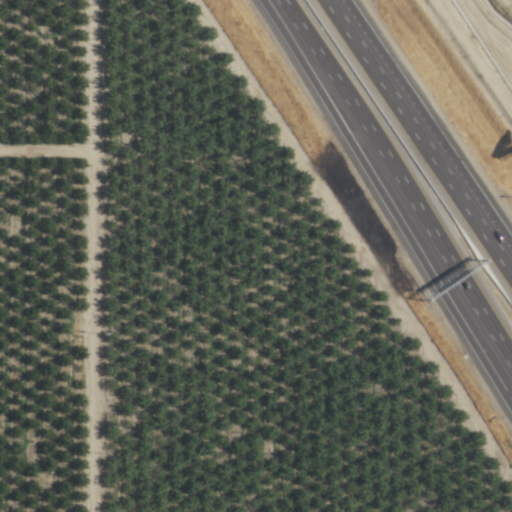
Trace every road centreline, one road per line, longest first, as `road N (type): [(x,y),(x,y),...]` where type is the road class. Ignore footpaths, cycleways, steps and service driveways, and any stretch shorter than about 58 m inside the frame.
road 1 (motorway): [(270,0),(505,367)]
road 2 (motorway): [(511,272),(327,0)]
